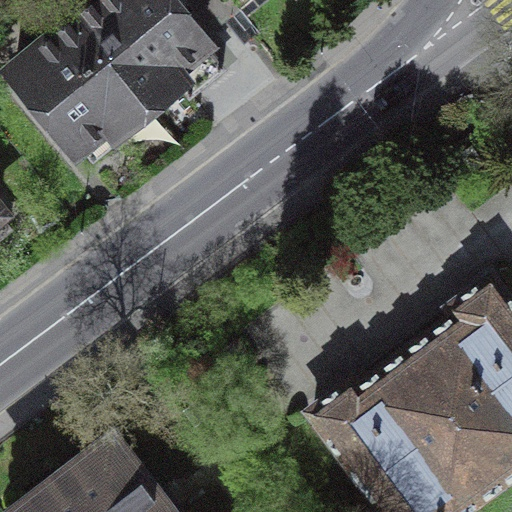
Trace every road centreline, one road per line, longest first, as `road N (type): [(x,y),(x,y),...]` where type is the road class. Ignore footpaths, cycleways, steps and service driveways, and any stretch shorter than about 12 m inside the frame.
road 1 (tertiary): [(0,367),(386,75)]
road 2 (tertiary): [(386,75),(464,39),(511,4)]
